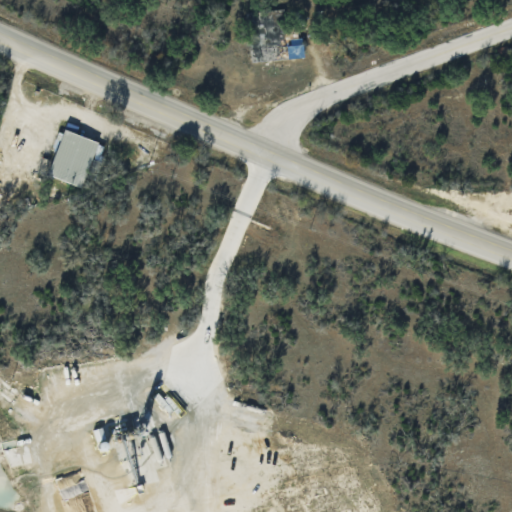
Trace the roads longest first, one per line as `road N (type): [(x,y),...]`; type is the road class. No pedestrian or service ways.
road 1 (tertiary): [(511,255),(0,35)]
road 2 (residential): [(259,151),(286,119),(328,96),(511,29)]
